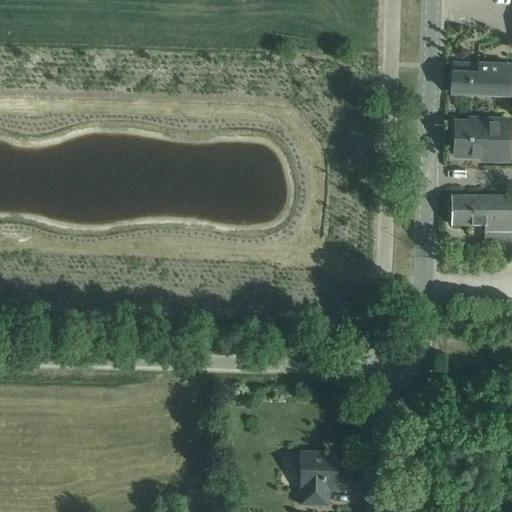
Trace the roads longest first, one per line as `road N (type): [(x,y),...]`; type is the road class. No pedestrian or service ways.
road 1 (unclassified): [(380,367),(0,357)]
road 2 (tertiary): [(419,368),(432,0)]
road 3 (residential): [(380,367),(391,0)]
road 4 (residential): [(375,511),(380,367)]
road 5 (tertiary): [(411,511),(419,368)]
